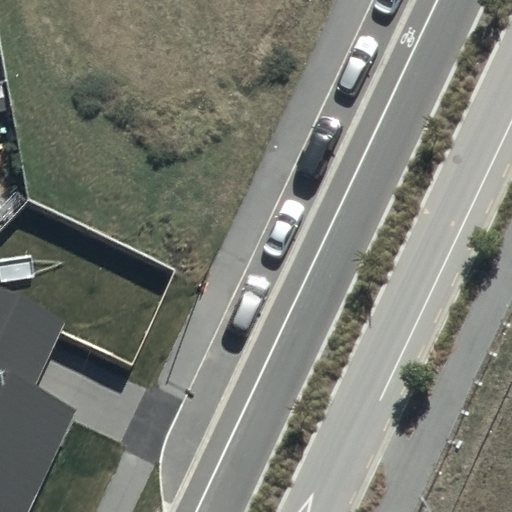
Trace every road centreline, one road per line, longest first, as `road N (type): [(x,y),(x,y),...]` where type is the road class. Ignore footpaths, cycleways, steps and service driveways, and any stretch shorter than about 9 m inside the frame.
road 1 (residential): [(222,511),(457,0)]
road 2 (residential): [(511,85),(311,511)]
